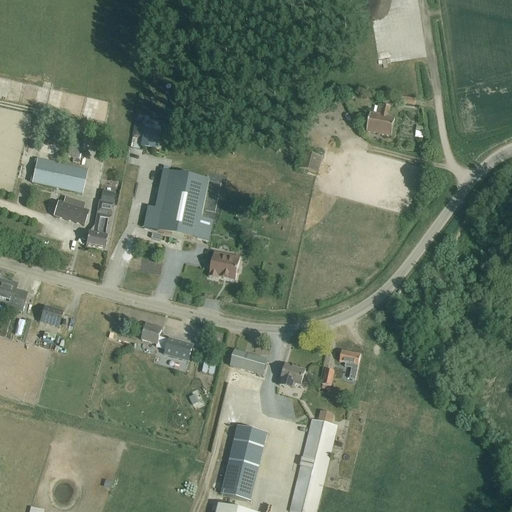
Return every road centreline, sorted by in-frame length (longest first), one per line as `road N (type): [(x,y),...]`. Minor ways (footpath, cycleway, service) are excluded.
road 1 (unclassified): [(0,260),(262,331),(310,329),(343,321),(392,284),(470,184),(511,149)]
road 2 (track): [(470,184),(454,169),(444,138),(423,0)]
